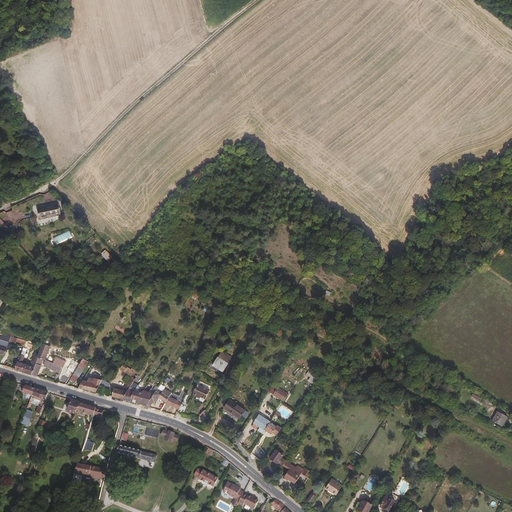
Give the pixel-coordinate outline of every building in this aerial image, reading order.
[(25,170),(18,175),(21,180),(28,175),(25,170)] [(61,216),(59,203),(38,207),(38,211),(34,212),(35,218),(39,217),(40,219),(49,217),(49,218),(61,216)] [(7,229),(12,228),(12,212),(0,212),(0,220),(1,220),(1,225),(7,225),(7,229)] [(59,243),(72,237),(70,232),(61,236),(62,239),(58,241),(59,243)] [(108,262),(113,257),(107,250),(102,254),(108,262)] [(8,340),(10,336),(0,332),(0,344),(6,347),(8,340)] [(44,360),(50,346),(42,343),(37,356),(37,357),(43,359),(44,360)] [(227,363),(231,357),(221,351),(217,357),(227,363)] [(36,376),(43,359),(37,357),(34,367),(31,374),(36,376)] [(220,374),(227,363),(217,357),(213,364),(209,362),(207,365),(220,374)] [(61,367),(63,362),(55,358),(53,363),(61,367)] [(78,376),(88,361),(82,358),(73,373),(78,376)] [(59,372),(61,367),(53,363),(48,361),(46,367),(59,372)] [(31,374),(34,367),(29,366),(23,364),(21,371),(31,374)] [(139,373),(131,368),(130,369),(122,364),(119,368),(131,377),(132,376),(135,379),(137,376),(139,373)] [(306,375),(310,377),(308,381),(312,383),(314,380),(310,377),(313,373),(309,370),(306,375)] [(74,381),(78,376),(73,373),(70,378),(74,381)] [(130,386),(135,379),(132,376),(131,377),(127,384),(130,386)] [(82,388),(86,381),(83,380),(78,387),(82,388)] [(95,392),(99,384),(86,381),(82,388),(95,392)] [(205,399),(209,390),(197,384),(192,394),(196,396),(197,395),(200,396),(205,399)] [(31,395),(34,388),(24,385),(22,392),(31,395)] [(288,393),(277,386),(272,393),(283,400),(288,393)] [(44,399),(47,393),(34,388),(31,395),(44,399)] [(125,400),(127,392),(113,388),(111,396),(125,400)] [(130,401),(132,394),(135,390),(131,389),(129,388),(127,392),(125,400),(130,401)] [(169,396),(171,393),(164,388),(162,391),(161,393),(161,394),(159,397),(166,401),(169,396)] [(137,403),(141,392),(135,390),(132,394),(130,401),(137,403)] [(149,400),(153,394),(143,390),(141,392),(137,403),(146,405),(149,400)] [(155,403),(159,397),(161,394),(161,393),(156,390),(153,394),(149,400),(152,402),(155,403)] [(42,404),(44,399),(31,395),(28,402),(37,406),(38,402),(42,404)] [(178,409),(182,402),(169,396),(166,401),(165,403),(178,409)] [(248,412),(229,399),(224,406),(226,407),(225,409),(226,409),(237,417),(238,415),(240,416),(243,419),(248,412)] [(76,410),(79,402),(71,400),(67,411),(75,413),(76,410)] [(181,413),(188,402),(183,400),(182,402),(178,409),(177,412),(181,413)] [(39,414),(42,404),(38,402),(37,406),(34,412),(39,414)] [(86,413),(88,405),(79,402),(76,410),(86,413)] [(93,413),(95,407),(88,405),(86,413),(93,415),(93,413)] [(506,415),(496,410),(494,414),(504,419),(506,415)] [(500,425),(504,419),(494,414),(491,419),(500,425)] [(268,433),(273,425),(259,415),(254,423),(259,427),(257,430),(263,434),(265,431),(268,433)] [(30,419),(27,418),(27,417),(23,416),(21,424),(29,426),(30,419)] [(276,436),(280,429),(277,426),(276,427),(273,425),(268,433),(271,435),(272,433),(276,436)] [(171,439),(173,434),(173,433),(168,432),(166,437),(165,440),(170,442),(171,439)] [(86,441),(85,449),(93,450),(94,442),(86,441)] [(139,458),(141,451),(118,446),(116,453),(139,458)] [(211,456),(214,451),(208,448),(206,453),(211,456)] [(285,460),(281,457),(282,455),(276,450),(270,458),(276,463),(277,462),(282,465),(285,460)] [(155,462),(156,455),(141,451),(139,458),(140,459),(141,460),(143,461),(144,461),(145,461),(145,460),(155,462)] [(294,484),(301,474),(308,479),(311,473),(304,468),(302,471),(285,460),(282,465),(287,469),(283,476),(294,484)] [(89,474),(90,465),(77,463),(74,472),(75,472),(75,473),(83,475),(83,473),(89,474)] [(104,477),(107,468),(90,465),(89,474),(104,477)] [(218,478),(202,470),(202,471),(201,471),(197,478),(198,478),(197,479),(204,483),(205,482),(208,483),(207,484),(213,487),(218,478)] [(336,495),(341,485),(331,479),(325,488),(336,495)] [(244,492),(240,490),(241,489),(235,485),(234,486),(227,483),(223,491),(230,495),(229,496),(235,499),(232,504),(236,507),(237,504),(243,493),(244,492)] [(310,502),(317,492),(314,490),(307,500),(310,502)] [(258,501),(254,499),(251,498),(252,496),(248,494),(247,495),(243,493),(237,504),(242,506),(243,504),(254,510),(258,501)] [(388,510),(392,502),(394,500),(385,495),(379,505),(388,510)] [(367,511),(372,504),(362,499),(360,503),(361,504),(358,509),(358,510),(358,511),(359,511),(367,511)] [(285,509),(281,504),(274,500),(270,504),(275,508),(279,511),(281,511),(285,509)]
